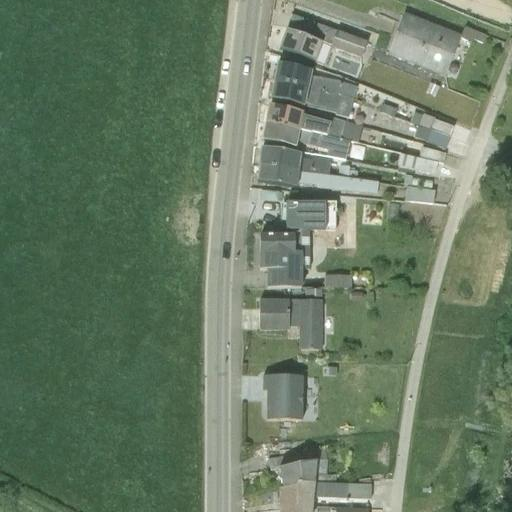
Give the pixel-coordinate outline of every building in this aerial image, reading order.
[(457,43),(458,40),(400,18),(385,59),(442,81),(457,43)] [(319,48),(319,49),(329,52),(334,36),(289,20),(283,34),(319,48)] [(458,40),(457,43),(469,48),(472,44),(480,47),(483,40),(462,32),(458,40)] [(319,48),(283,34),(276,54),(312,67),(319,49),(319,48)] [(334,36),(329,52),(358,63),(364,47),(334,36)] [(271,85),(306,94),(308,81),(309,76),(274,68),(271,85)] [(308,81),(306,94),(318,96),(334,101),(345,103),(351,105),(354,92),(338,87),(308,81)] [(306,94),(271,85),(268,104),(302,112),(303,106),(306,94)] [(306,94),(303,106),(316,109),(327,112),(336,114),(337,111),(344,113),(345,103),(334,101),(318,96),(306,94)] [(262,127),(297,136),(300,121),(301,117),(266,109),(262,127)] [(416,130),(448,142),(451,131),(432,124),(432,123),(401,111),(397,123),(416,130)] [(301,117),(300,121),(328,129),(324,141),(348,146),(371,152),(380,154),(384,142),(358,135),(360,131),(342,126),(328,122),(302,114),(301,117)] [(300,121),(297,136),(324,141),(328,129),(300,121)] [(297,136),(262,127),(259,145),(293,153),(294,147),(297,136)] [(448,142),(416,130),(412,143),(444,153),(448,142)] [(297,136),(294,147),(306,150),(325,155),(324,161),(328,161),(343,164),(346,151),(370,157),(371,152),(348,146),(324,141),(297,136)] [(400,160),(435,167),(441,169),(444,158),(419,152),(420,151),(404,147),(400,160)] [(256,169),(296,176),(297,163),(298,158),(258,153),(256,169)] [(298,158),(297,163),(328,166),(328,161),(324,161),(311,158),(311,156),(299,153),(298,158)] [(435,167),(400,160),(397,159),(395,170),(432,178),(435,167)] [(296,176),(296,177),(326,180),(328,167),(328,166),(297,163),(296,176)] [(296,176),(256,169),(254,186),(294,193),(295,188),(296,177),(296,176)] [(296,177),(295,188),(315,190),(315,193),(374,198),(375,187),(326,180),(296,177)] [(404,193),(402,206),(431,209),(432,195),(404,191),(404,193)] [(283,238),(256,238),(257,275),(263,275),(263,292),(284,292),(299,292),(299,274),(307,274),(307,235),(332,234),(332,206),(282,207),(283,238)] [(349,279),(322,280),(322,294),(349,294),(349,279)] [(285,329),(286,305),(257,305),(256,336),(285,336),(285,329)] [(286,305),(285,329),(297,329),(297,355),(319,355),(319,305),(297,305),(286,305)] [(264,378),(263,423),(299,424),(300,379),(264,378)] [(314,466),(310,488),(333,488),(335,479),(324,479),(321,451),(264,461),(267,475),(275,473),(314,466)] [(314,466),(275,473),(278,494),(310,488),(314,466)] [(310,488),(278,494),(276,494),(276,511),(297,511),(309,510),(309,502),(310,488)] [(310,488),(309,502),(327,503),(344,503),(350,503),(367,504),(368,489),(356,489),(345,489),(333,488),(310,488)] [(309,510),(308,511),(326,511),(327,503),(309,502),(309,510)] [(366,511),(367,504),(350,503),(350,511),(366,511)]
